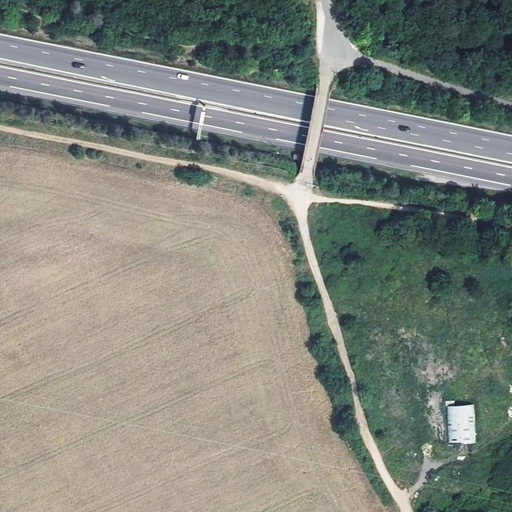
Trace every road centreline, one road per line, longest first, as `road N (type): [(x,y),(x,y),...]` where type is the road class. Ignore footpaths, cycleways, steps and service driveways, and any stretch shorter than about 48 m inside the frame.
road 1 (motorway): [(511,149),(0,47)]
road 2 (motorway): [(0,75),(511,176)]
road 3 (track): [(301,198),(306,241),(372,449),(409,511)]
road 4 (track): [(301,198),(246,177),(0,126)]
road 5 (track): [(511,226),(397,204),(301,198)]
road 6 (unclassified): [(511,105),(333,49)]
